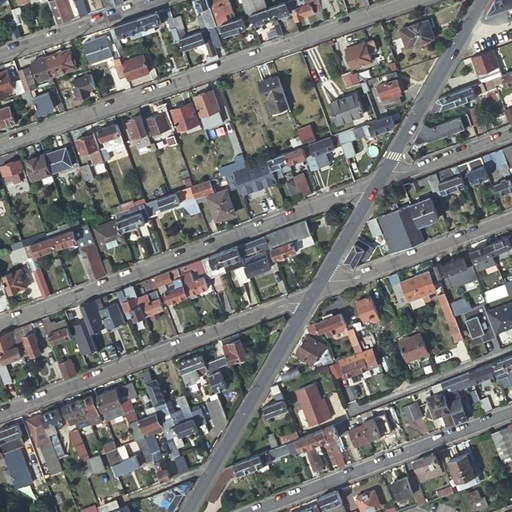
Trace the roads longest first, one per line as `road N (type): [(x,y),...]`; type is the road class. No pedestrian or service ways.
road 1 (residential): [(0,144),(413,0)]
road 2 (residential): [(370,194),(348,193),(0,322)]
road 3 (residential): [(308,296),(0,414)]
road 4 (residential): [(239,511),(511,410)]
road 5 (residential): [(182,511),(308,296)]
road 6 (residential): [(511,218),(308,296)]
road 7 (residential): [(385,169),(481,0)]
road 8 (residential): [(511,349),(348,413)]
road 9 (residential): [(160,0),(0,54)]
road 10 (residential): [(511,134),(415,170),(385,169)]
